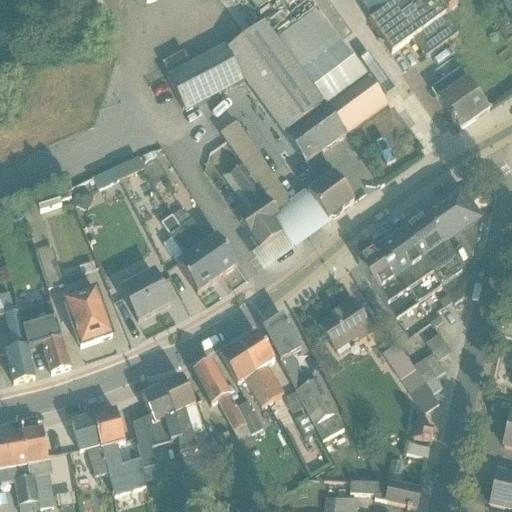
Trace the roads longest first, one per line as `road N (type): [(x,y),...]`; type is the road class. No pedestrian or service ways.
road 1 (tertiary): [(482,146),(166,361),(0,414)]
road 2 (residential): [(482,146),(507,190),(436,511)]
road 3 (unknown): [(166,136),(242,106),(333,251)]
